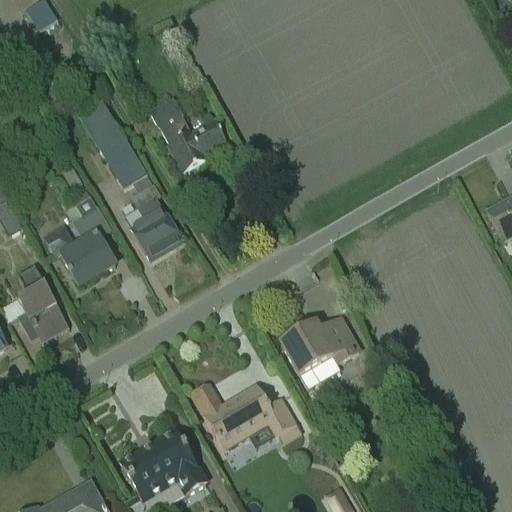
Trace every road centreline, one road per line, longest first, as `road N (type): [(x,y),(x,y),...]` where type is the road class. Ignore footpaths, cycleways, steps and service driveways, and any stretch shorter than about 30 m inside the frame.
road 1 (residential): [(511,132),(0,431)]
road 2 (track): [(233,293),(98,65)]
